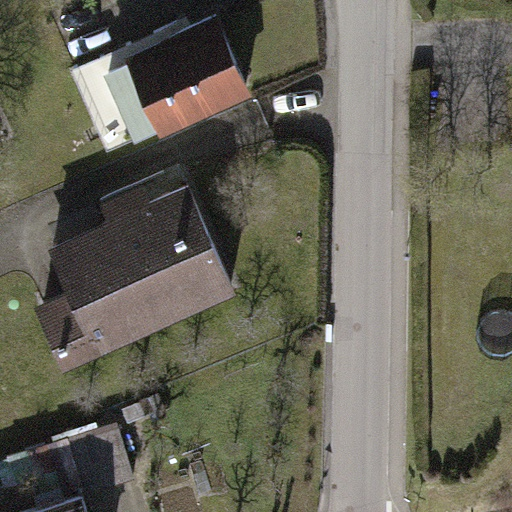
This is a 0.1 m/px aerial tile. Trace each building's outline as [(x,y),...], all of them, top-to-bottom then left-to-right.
[(233,8),(144,45),(174,118),(264,81),(233,8)] [(174,118),(144,45),(139,32),(76,58),(111,143),(174,118)] [(83,284),(48,301),(74,354),(246,274),(194,162),(114,199),(121,214),(63,241),(83,284)] [(65,430),(78,482),(141,466),(128,415),(65,430)] [(101,511),(96,493),(31,511),(101,511)]
